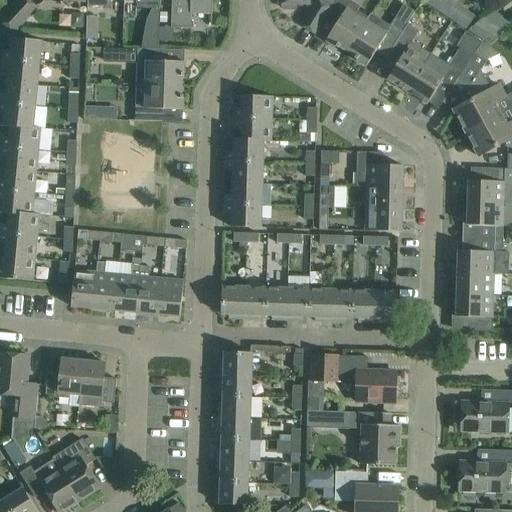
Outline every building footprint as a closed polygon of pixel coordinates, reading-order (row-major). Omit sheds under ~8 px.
[(20,0),(1,21),(13,32),(36,7),(28,0),(20,0)] [(137,0),(137,8),(160,8),(159,0),(137,0)] [(172,0),(171,27),(191,28),(192,10),(211,10),(211,23),(212,23),(212,0),(172,0)] [(279,0),(279,3),(281,3),(281,7),(283,9),(293,9),(297,7),(297,4),(310,4),(309,0),(279,0)] [(318,0),(302,25),(314,33),(330,8),(318,0)] [(337,23),(326,40),(338,48),(339,46),(348,51),(366,21),(355,14),(360,6),(351,1),(350,0),(337,0),(327,16),(337,23)] [(452,0),(428,0),(427,3),(450,18),(459,4),(452,0)] [(366,21),(348,51),(356,56),(354,58),(367,66),(378,48),(388,55),(402,32),(371,13),(366,21)] [(490,45),(504,32),(483,18),(469,30),(490,45)] [(399,61),(387,79),(407,92),(431,53),(412,41),(419,31),(408,23),(402,32),(388,55),(399,61)] [(473,55),(482,42),(466,32),(457,46),(462,49),(473,55)] [(147,37),(146,48),(158,48),(158,37),(147,37)] [(3,51),(2,59),(40,63),(42,41),(12,38),(10,51),(3,51)] [(473,55),(457,80),(470,88),(481,70),(488,59),(481,55),(488,46),(482,42),(473,55)] [(104,48),(104,62),(115,63),(115,48),(104,48)] [(181,86),(181,76),(184,76),(184,62),(163,61),(164,49),(144,49),(138,48),(137,84),(181,86)] [(431,53),(407,92),(428,104),(432,96),(442,103),(457,80),(473,55),(462,49),(459,50),(449,64),(442,60),(431,53)] [(71,66),(80,66),(80,54),(71,54),(71,66)] [(9,70),(7,82),(38,85),(40,63),(2,59),(1,69),(9,70)] [(70,79),(79,79),(80,66),(71,66),(70,79)] [(511,91),(505,96),(499,84),(491,89),(481,70),(470,88),(477,96),(453,110),(466,133),(501,114),(511,107),(511,91)] [(0,93),(0,103),(36,107),(38,85),(7,82),(6,94),(0,93)] [(181,86),(137,84),(135,120),(162,121),(162,109),(183,110),(183,95),(181,95),(181,86)] [(70,88),(69,110),(78,110),(79,89),(70,88)] [(234,119),(272,120),(272,97),(242,96),(242,109),(234,109),(234,119)] [(3,126),(10,126),(41,129),(41,127),(34,127),(36,107),(0,103),(0,112),(4,113),(3,126)] [(85,106),(85,118),(117,120),(118,107),(85,106)] [(316,122),(317,108),(307,107),(307,121),(316,122)] [(69,123),(78,123),(78,110),(69,110),(69,123)] [(501,114),(466,133),(479,156),(511,137),(511,121),(507,124),(501,114)] [(241,143),(264,144),(264,141),(271,141),(272,120),(234,119),(234,127),(241,127),(241,143)] [(316,141),(316,132),(316,122),(307,121),(299,121),(299,141),(316,141)] [(2,137),(1,147),(39,151),(41,129),(10,126),(9,138),(2,137)] [(68,154),(76,154),(77,140),(68,140),(68,154)] [(226,164),(263,165),(264,144),(241,143),(233,143),(233,152),(226,152),(226,164)] [(7,156),(6,169),(36,172),(39,151),(1,147),(0,156),(7,156)] [(306,166),(315,166),(316,151),(307,150),(306,166)] [(357,152),(356,186),(403,187),(403,166),(383,165),(384,152),(357,152)] [(67,165),(76,166),(76,154),(68,154),(67,165)] [(330,163),(321,163),(321,176),(330,176),(330,163)] [(233,170),(232,185),(263,186),(263,165),(226,164),(225,170),(233,170)] [(306,176),(315,176),(315,166),(306,166),(306,176)] [(468,180),(468,203),(511,204),(511,168),(507,169),(505,169),(505,168),(496,168),(496,181),(468,180)] [(0,180),(0,190),(34,194),(36,172),(6,169),(5,181),(0,180)] [(66,197),(75,197),(75,184),(67,183),(66,197)] [(225,195),(224,206),(262,207),(263,186),(232,185),(232,195),(225,195)] [(333,207),(334,185),(320,185),(320,208),(329,208),(329,207),(333,207)] [(366,187),(366,208),(402,209),(403,187),(356,186),(366,187)] [(2,212),(9,213),(40,216),(40,214),(33,213),(34,194),(0,190),(0,198),(3,199),(2,212)] [(306,194),(305,207),(305,208),(314,208),(314,194),(306,194)] [(66,208),(74,209),(75,197),(66,197),(66,208)] [(471,225),(471,238),(503,239),(504,226),(511,226),(511,204),(468,203),(467,225),(471,225)] [(231,227),(261,228),(262,207),(224,206),(224,213),(231,213),(231,227)] [(305,219),(313,219),(314,219),(314,208),(305,208),(305,207),(297,207),(297,218),(305,219)] [(319,229),(328,229),(329,208),(320,208),(319,229)] [(365,231),(382,231),(402,232),(402,209),(366,208),(365,231)] [(1,224),(0,232),(0,233),(37,238),(40,216),(9,213),(8,225),(1,224)] [(64,240),(73,240),(74,227),(65,226),(64,240)] [(87,240),(100,241),(101,232),(88,231),(87,240)] [(100,241),(122,243),(123,234),(101,232),(100,241)] [(0,242),(6,243),(5,256),(35,259),(37,238),(0,233),(0,242)] [(234,241),(240,242),(240,250),(246,250),(246,242),(246,233),(234,233),(234,241)] [(259,233),(246,233),(246,242),(259,242),(259,233)] [(277,233),(277,242),(289,243),(289,234),(277,233)] [(122,243),(143,245),(144,236),(123,234),(122,243)] [(289,234),(289,243),(302,243),(302,234),(289,234)] [(320,235),(320,243),(332,244),(333,235),(320,235)] [(333,235),(332,244),(345,244),(345,235),(333,235)] [(143,245),(165,247),(166,238),(156,237),(144,236),(143,245)] [(363,236),(363,245),(376,246),(376,237),(363,236)] [(388,246),(388,237),(376,237),(376,246),(388,246)] [(165,247),(187,249),(188,240),(166,238),(165,247)] [(458,251),(457,272),(494,274),(494,273),(509,274),(510,252),(503,252),(503,239),(471,238),(471,251),(458,251)] [(64,252),(73,252),(73,240),(64,240),(64,252)] [(0,277),(33,280),(35,259),(5,256),(4,268),(0,267),(0,277)] [(60,273),(69,274),(70,261),(61,261),(60,273)] [(71,306),(94,308),(98,261),(97,261),(96,272),(95,272),(75,270),(71,306)] [(94,308),(115,310),(119,274),(105,273),(106,262),(98,261),(94,308)] [(115,310),(137,313),(141,265),(132,265),(131,275),(119,274),(115,310)] [(137,313),(158,315),(162,278),(149,277),(150,266),(141,265),(137,313)] [(457,272),(457,294),(493,295),(494,274),(457,272)] [(162,278),(158,315),(180,317),(184,280),(164,278),(162,278)] [(228,318),(243,319),(244,287),(222,286),(222,314),(229,314),(228,318)] [(259,315),(265,315),(266,287),(244,287),(243,319),(259,319),(259,315)] [(272,320),(287,320),(288,288),(266,287),(265,315),(272,316),(272,320)] [(302,316),(309,317),(309,289),(288,288),(287,320),(302,321),(302,316)] [(315,321),(330,321),(331,289),(309,289),(309,317),(315,317),(315,321)] [(345,318),(352,318),(353,290),(331,289),(330,321),(345,322),(345,318)] [(358,322),(374,323),(375,291),(353,290),(352,318),(358,318),(358,322)] [(375,291),(374,323),(388,323),(388,319),(396,319),(396,291),(375,291)] [(469,330),(492,331),(493,295),(457,294),(456,317),(469,317),(469,330)] [(303,367),(303,354),(303,349),(294,348),(294,366),(303,367)] [(12,438),(35,427),(36,416),(39,384),(27,383),(29,355),(0,352),(0,393),(16,395),(12,438)] [(220,373),(252,374),(252,353),(224,352),(224,359),(220,359),(220,373)] [(313,380),(309,380),(308,410),(323,410),(325,381),(356,381),(356,401),(376,402),(396,402),(397,372),(367,371),(368,356),(314,355),(313,375),(313,380)] [(71,393),(80,394),(84,361),(61,358),(60,373),(48,372),(46,391),(46,396),(70,398),(71,393)] [(90,405),(101,407),(102,402),(114,403),(116,378),(104,377),(106,363),(84,361),(80,394),(91,395),(90,405)] [(223,389),(223,395),(251,396),(252,374),(220,373),(219,389),(223,389)] [(291,397),(300,397),(300,385),(291,385),(291,397)] [(461,431),(481,432),(508,433),(509,403),(511,402),(511,390),(501,390),(501,402),(462,401),(461,431)] [(219,402),(218,417),(250,418),(251,396),(223,395),(223,402),(219,402)] [(291,410),(300,410),(300,397),(291,397),(291,410)] [(361,464),(375,465),(395,465),(396,444),(399,444),(400,425),(390,425),(390,413),(370,412),(350,411),(350,427),(362,428),(361,464)] [(105,431),(118,431),(118,414),(105,414),(105,431)] [(36,416),(35,427),(46,428),(47,422),(42,416),(36,416)] [(222,432),(222,439),(250,440),(250,418),(218,417),(218,432),(222,432)] [(46,428),(35,427),(45,443),(56,436),(51,428),(46,428)] [(280,441),(291,441),(299,441),(300,428),(291,428),(291,434),(280,434),(280,441)] [(83,438),(53,457),(60,469),(80,500),(100,488),(86,466),(96,459),(88,445),(83,438)] [(218,445),(217,460),(249,461),(250,440),(222,439),(221,445),(218,445)] [(299,453),(299,441),(291,441),(290,453),(299,453)] [(511,450),(498,450),(498,462),(460,461),(459,491),(479,492),(505,492),(506,462),(511,462),(511,450)] [(25,481),(36,498),(46,491),(59,511),(61,511),(80,500),(60,469),(53,459),(35,471),(31,465),(20,472),(25,481)] [(221,476),(220,482),(248,483),(249,461),(217,460),(217,475),(221,476)] [(299,485),(299,472),(290,471),(290,484),(299,485)] [(306,471),(305,483),(310,483),(316,477),(316,471),(306,471)] [(336,471),(335,500),(359,501),(358,511),(397,511),(398,487),(367,486),(368,472),(348,472),(336,471)] [(248,483),(220,482),(220,488),(216,488),(216,504),(248,505),(248,483)] [(290,497),(299,497),(299,485),(290,484),(290,497)] [(37,511),(23,488),(4,499),(11,511),(37,511)] [(11,511),(4,499),(0,501),(0,511),(11,511)] [(186,511),(179,503),(164,511),(186,511)]
